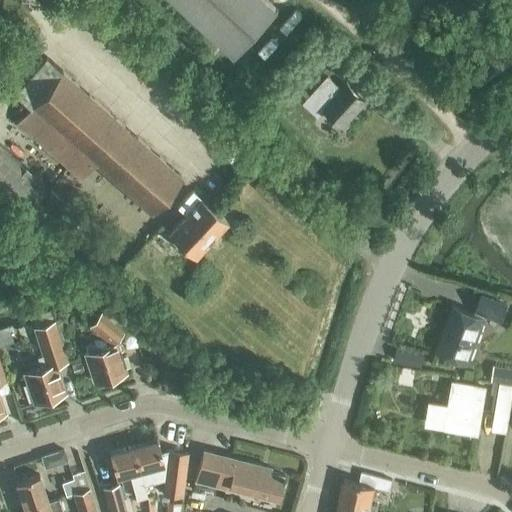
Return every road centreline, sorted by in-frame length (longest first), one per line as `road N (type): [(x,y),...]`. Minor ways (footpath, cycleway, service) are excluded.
road 1 (tertiary): [(329,444),(387,263),(431,194),(511,117)]
road 2 (residential): [(0,451),(155,404),(329,444)]
road 3 (residential): [(511,500),(329,444)]
